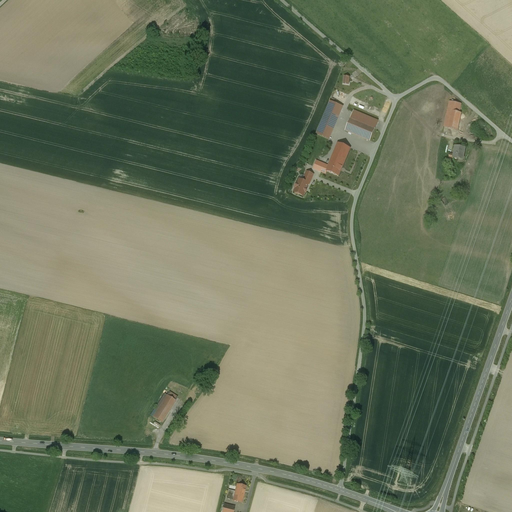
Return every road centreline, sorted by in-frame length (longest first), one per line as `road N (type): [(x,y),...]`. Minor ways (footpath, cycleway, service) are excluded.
road 1 (unclassified): [(398,97),(350,205),(365,319),(340,491)]
road 2 (secondary): [(340,491),(182,456),(0,441)]
road 3 (secondary): [(437,511),(511,297)]
road 4 (unclassified): [(280,0),(398,97)]
road 5 (unclassified): [(398,97),(437,78),(511,141)]
